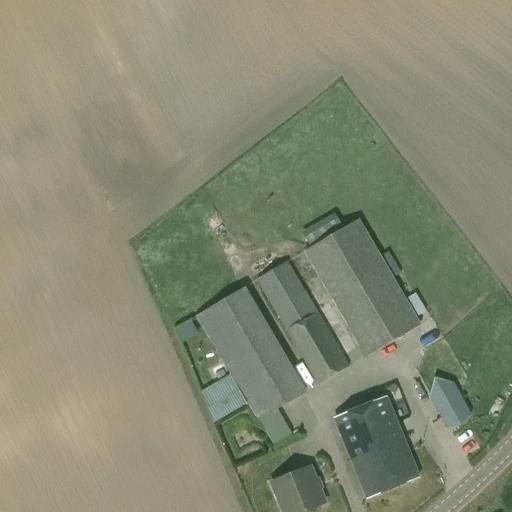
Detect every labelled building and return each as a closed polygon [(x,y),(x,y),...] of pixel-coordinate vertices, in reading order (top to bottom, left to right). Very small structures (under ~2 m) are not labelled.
[(421,326),(360,220),(304,253),(365,358),(421,326)] [(287,263),(255,281),(317,387),(349,368),(287,263)] [(291,434),(278,411),(307,394),(246,288),(197,317),(257,423),(260,421),(273,445),(291,434)] [(450,429),(474,417),(453,375),(429,387),(450,429)] [(388,398),(336,419),(369,499),(420,478),(388,398)] [(271,483),(282,511),(306,511),(325,504),(310,467),(271,483)]
